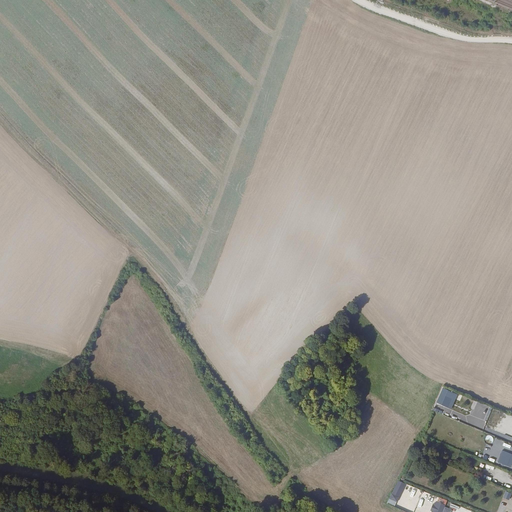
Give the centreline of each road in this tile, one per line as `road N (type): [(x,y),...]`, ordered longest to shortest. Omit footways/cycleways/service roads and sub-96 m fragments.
road 1 (primary): [(222,0),(511,146)]
road 2 (track): [(125,246),(0,117)]
road 3 (track): [(360,0),(457,36),(511,40)]
